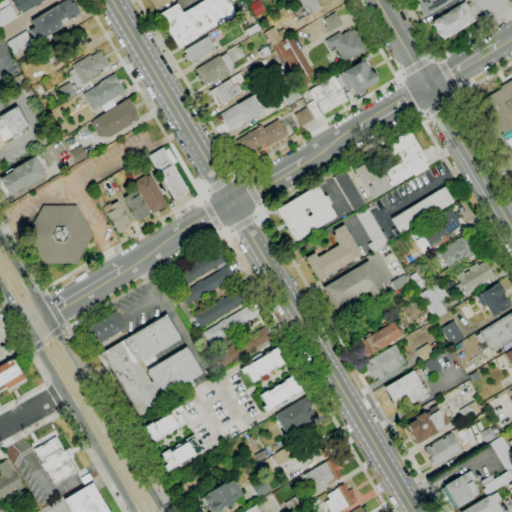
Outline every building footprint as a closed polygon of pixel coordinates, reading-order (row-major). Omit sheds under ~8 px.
[(44,0),(40,2),(40,3),(34,7),(34,6),(21,13),(20,11),(18,12),(12,1),(14,0),(44,0)] [(35,43),(28,31),(33,28),(29,22),(43,13),(43,14),(64,0),(69,0),(72,4),(74,3),(80,13),(62,24),(63,26),(35,43)] [(172,0),(155,10),(149,0),(172,0)] [(178,49),(158,15),(176,4),(182,13),(204,0),(227,0),(236,15),(219,25),(218,23),(196,36),(197,38),(178,49)] [(254,17),(248,6),(244,0),(259,0),(258,1),(264,11),(254,17)] [(296,22),(290,12),(300,6),(296,0),(315,0),(319,6),(316,8),(317,10),(306,16),(296,22)] [(451,0),(424,17),(417,5),(420,3),(417,0),(451,0)] [(438,29),(435,28),(432,23),(432,20),(437,18),(440,19),(444,17),(443,15),(447,12),(464,2),(465,4),(469,2),(476,13),(472,16),(475,21),(442,41),(439,36),(439,35),(437,32),(439,31),(438,29)] [(0,8),(0,24),(15,16),(9,4),(0,8)] [(330,31),(323,20),(334,12),(342,24),(330,31)] [(243,30),(246,36),(258,29),(255,23),(243,30)] [(272,47),(263,33),(273,27),(277,32),(283,29),(288,37),(272,47)] [(343,63),(335,49),(331,51),(329,49),(324,41),(339,32),(341,35),(349,30),(351,31),(353,30),(365,50),(343,63)] [(5,42),(11,53),(31,42),(24,31),(5,42)] [(61,57),(53,43),(66,36),(74,49),(61,57)] [(192,63),(190,59),(187,61),(184,55),(186,54),(184,50),(207,36),(215,49),(192,63)] [(298,89),(273,47),(291,36),(316,79),(298,89)] [(259,50),(262,56),(268,53),(265,47),(259,50)] [(65,102),(57,89),(69,82),(69,79),(70,77),(68,72),(73,69),(71,65),(91,53),(92,55),(99,51),(108,65),(99,71),(100,72),(89,79),(90,81),(89,81),(92,86),(76,95),(65,102)] [(204,86),(201,81),(199,83),(195,76),(197,75),(194,70),(218,55),(219,57),(226,53),(234,65),(227,69),(229,73),(218,80),(217,78),(204,86)] [(351,88),(347,90),(338,74),(360,61),(361,62),(364,61),(370,70),(367,72),(370,71),(371,73),(373,72),(377,79),(375,80),(376,82),(363,90),(364,91),(358,95),(357,93),(354,95),(351,88)] [(218,107),(213,98),(209,91),(229,79),(233,86),(229,79),(239,73),(244,81),(239,84),(241,87),(239,88),(241,93),(220,105),(218,107)] [(92,111),(82,94),(97,85),(99,83),(101,81),(113,74),(124,92),(92,111)] [(308,93),(309,92),(308,91),(333,76),(343,92),(342,93),(346,100),(323,114),(317,104),(316,105),(308,93)] [(511,128),(503,134),(482,100),(500,89),(499,87),(503,85),(508,83),(507,82),(511,79),(511,128)] [(287,106),(281,95),(293,88),(299,99),(287,106)] [(228,131),(219,115),(220,114),(236,105),(252,95),(252,96),(256,93),(262,103),(258,105),(262,112),(246,121),(240,124),(241,126),(236,129),(235,127),(228,131)] [(108,138),(102,137),(98,136),(90,123),(93,120),(114,107),(114,106),(128,98),(137,113),(135,114),(138,120),(108,138)] [(321,115),(314,119),(306,105),(312,101),(321,115)] [(0,147),(0,116),(16,107),(28,128),(12,138),(11,137),(4,142),(5,144),(0,147)] [(301,126),(294,115),(305,108),(312,119),(301,126)] [(244,156),(235,141),(261,125),(263,128),(278,119),(287,134),(265,148),(263,145),(244,156)] [(408,130),(380,147),(386,158),(395,152),(401,161),(385,171),(390,179),(386,182),(381,173),(377,176),(368,160),(351,170),(371,201),(426,168),(422,162),(426,159),(408,130)] [(76,163),(69,152),(80,146),(87,157),(76,163)] [(174,200),(148,156),(162,148),(164,151),(168,149),(176,162),(172,165),(188,191),(174,200)] [(8,196),(0,182),(0,177),(11,171),(11,170),(33,157),(34,157),(38,155),(43,162),(38,165),(45,176),(22,189),(21,188),(8,196)] [(332,175),(372,242),(367,245),(372,253),(388,243),(343,169),(332,175)] [(151,214),(132,182),(145,175),(146,177),(148,175),(166,204),(159,209),(159,210),(153,213),(151,214)] [(317,185),(324,196),(326,195),(331,204),(329,205),(336,217),(294,241),(275,210),(317,185)] [(390,219),(399,235),(453,203),(444,187),(390,219)] [(136,222),(122,198),(130,193),(130,194),(136,190),(138,194),(138,195),(149,214),(136,222)] [(117,233),(102,208),(110,203),(111,205),(117,201),(131,225),(117,233)] [(43,264),(26,235),(42,206),(75,205),(93,234),(76,263),(43,264)] [(450,208),(453,214),(457,211),(460,217),(457,220),(460,226),(440,238),(441,240),(429,247),(417,228),(450,208)] [(342,225),(360,254),(318,280),(305,258),(314,253),(317,257),(337,245),(332,235),(334,234),(332,231),(342,225)] [(466,234),(476,252),(448,269),(437,250),(466,234)] [(218,249),(225,260),(185,285),(178,273),(218,249)] [(469,270),(467,268),(475,263),(477,265),(485,260),(493,276),(464,293),(454,276),(462,271),(464,273),(469,270)] [(367,261),(385,291),(373,299),(368,291),(336,310),(322,288),(367,261)] [(228,265),(235,276),(186,305),(179,294),(228,265)] [(403,274),(408,282),(395,290),(390,282),(403,274)] [(497,282),(511,305),(492,317),(484,304),(481,306),(476,297),(479,295),(478,294),(497,282)] [(432,318),(444,312),(438,300),(445,297),(438,283),(419,292),(432,318)] [(200,327),(193,315),(222,298),(222,299),(239,289),(246,300),(237,305),(237,306),(200,327)] [(202,333),(250,303),(257,315),(209,344),(202,333)] [(85,327),(96,347),(125,331),(114,311),(85,327)] [(511,311),(511,338),(490,352),(483,341),(479,344),(474,336),(479,333),(478,332),(511,311)] [(96,357),(132,417),(203,374),(187,346),(143,372),(138,364),(178,340),(164,317),(96,357)] [(453,320),(463,337),(450,345),(439,328),(453,320)] [(392,322),(401,336),(365,357),(357,343),(392,322)] [(271,338),(264,326),(215,354),(221,366),(271,338)] [(427,343),(433,354),(422,361),(415,351),(427,343)] [(366,360),(394,344),(406,363),(378,379),(377,377),(373,380),(364,365),(368,363),(366,360)] [(511,371),(511,347),(503,352),(511,371)] [(244,368),(252,382),(284,365),(277,350),(244,368)] [(434,357),(440,368),(430,374),(424,363),(434,357)] [(0,365),(0,390),(24,377),(14,358),(0,365)] [(383,387),(412,370),(428,396),(420,402),(418,399),(410,404),(404,393),(391,401),(383,387)] [(259,397),(267,411),(298,392),(290,378),(259,397)] [(273,416),(305,396),(311,407),(309,408),(315,417),(286,435),(273,416)] [(144,428),(152,443),(185,425),(177,410),(144,428)] [(415,419),(413,417),(423,412),(424,413),(426,412),(428,415),(437,410),(442,418),(441,419),(442,422),(441,422),(443,426),(436,430),(437,431),(418,443),(407,424),(415,419)] [(479,433),(489,427),(494,438),(484,443),(479,433)] [(461,452),(435,467),(424,448),(451,432),(457,442),(455,442),(461,452)] [(159,457),(168,471),(202,451),(194,436),(159,457)] [(489,443),(501,436),(511,453),(511,467),(506,471),(489,443)] [(32,451),(54,487),(77,473),(55,437),(32,451)] [(278,466),(272,455),(289,445),(295,457),(278,466)] [(302,475),(331,458),(341,476),(333,481),(333,482),(313,494),(302,475)] [(0,463),(6,460),(23,488),(13,494),(12,493),(0,500),(0,475),(1,475),(0,473),(0,463)] [(508,470),(511,476),(511,480),(489,494),(484,485),(508,470)] [(443,485),(466,472),(478,494),(472,497),(473,498),(456,508),(443,485)] [(206,511),(213,511),(242,498),(232,479),(198,496),(206,511)] [(326,495),(334,490),(333,489),(343,483),(347,490),(351,488),(354,494),(352,495),(356,501),(337,511),(328,511),(323,502),(328,499),(326,495)] [(63,501),(69,511),(107,511),(91,484),(63,501)] [(458,511),(488,495),(498,511),(458,511)]
